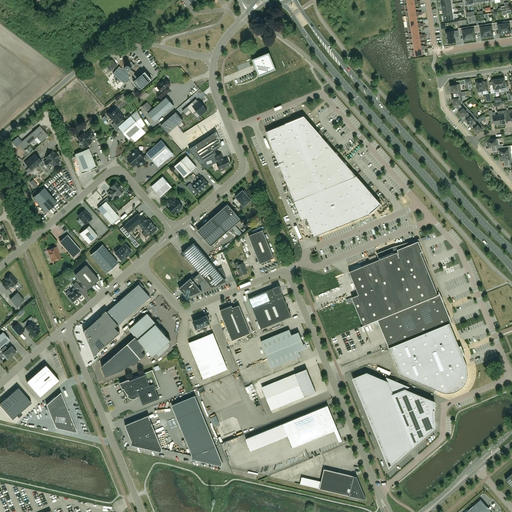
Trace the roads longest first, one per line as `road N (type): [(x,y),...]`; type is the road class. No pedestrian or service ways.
road 1 (primary): [(283,3),(339,80),(511,268)]
road 2 (primary): [(511,252),(294,0)]
road 3 (unclassified): [(0,138),(105,55),(152,45),(214,59)]
road 4 (unclassified): [(419,206),(325,96),(230,129)]
road 5 (unclassified): [(378,492),(285,273)]
road 6 (unclassified): [(23,248),(119,170),(174,231)]
road 7 (unclassified): [(65,327),(141,511)]
road 8 (unclassified): [(511,377),(448,404),(438,442),(378,492)]
road 9 (unclassified): [(511,377),(458,250),(431,220)]
road 10 (unclassified): [(285,273),(184,310),(139,262)]
road 11 (residential): [(473,142),(443,108),(439,78),(511,67)]
road 12 (unclassified): [(431,220),(316,267),(305,262)]
road 13 (unclassified): [(230,129),(243,170),(174,231)]
road 14 (unclassified): [(305,262),(306,252),(419,206)]
